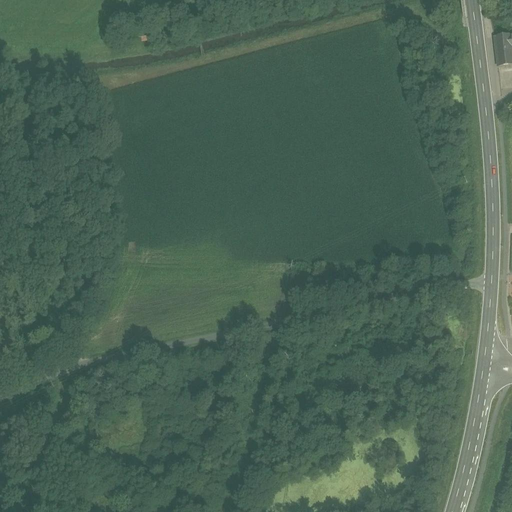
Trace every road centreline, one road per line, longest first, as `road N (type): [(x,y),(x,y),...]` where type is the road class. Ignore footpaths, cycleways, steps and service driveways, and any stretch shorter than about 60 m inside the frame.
road 1 (unclassified): [(489,282),(46,373),(0,396)]
road 2 (primary): [(489,282),(491,200),(473,0)]
road 3 (primary): [(454,511),(483,367)]
road 4 (track): [(221,335),(256,474)]
